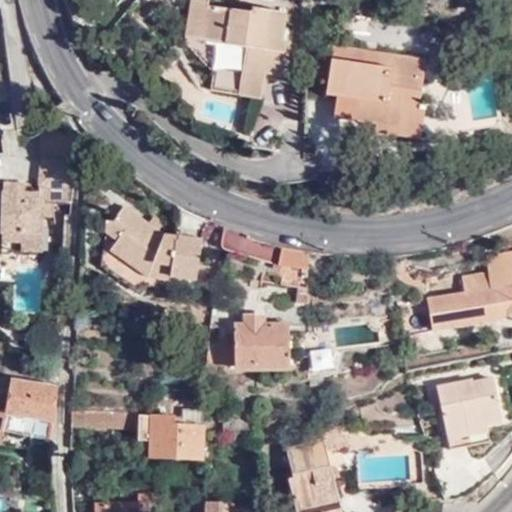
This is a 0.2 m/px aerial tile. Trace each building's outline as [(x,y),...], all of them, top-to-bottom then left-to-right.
[(190,0),(186,39),(202,42),(207,6),(208,0),(190,0)] [(251,7),(250,12),(207,6),(202,42),(246,47),(239,95),(263,98),(266,72),(281,74),(286,40),(281,40),(285,11),(251,7)] [(362,63),(364,50),(331,46),(328,66),(346,68),(340,108),(368,112),(367,120),(375,122),(398,125),(401,104),(417,106),(417,104),(424,59),(389,54),(388,67),(362,63)] [(389,54),(364,50),(362,63),(388,67),(389,54)] [(328,66),(325,93),(336,94),(332,116),(367,120),(368,112),(340,108),(346,68),(328,66)] [(417,106),(401,104),(398,125),(375,122),(373,130),(419,137),(424,105),(417,104),(417,106)] [(70,158),(70,135),(67,131),(43,124),(43,158),(70,158)] [(44,203),(69,203),(72,159),(70,158),(43,158),(41,158),(40,182),(39,194),(39,201),(24,201),(24,193),(25,185),(4,184),(3,186),(0,186),(0,222),(2,223),(2,240),(23,241),(24,233),(43,235),(44,203)] [(39,201),(39,194),(24,193),(24,201),(39,201)] [(151,272),(168,275),(169,273),(192,278),(201,233),(177,228),(176,234),(163,232),(156,227),(148,219),(124,200),(114,214),(114,219),(123,226),(115,236),(104,227),(100,257),(137,286),(144,279),(151,272)] [(148,219),(156,227),(163,219),(154,211),(148,219)] [(106,214),(104,227),(115,236),(123,226),(114,219),(114,214),(106,214)] [(42,252),(43,235),(24,233),(23,241),(23,250),(42,252)] [(307,250),(281,244),(277,262),(284,264),(280,281),(295,284),(295,300),(308,299),(307,250)] [(511,252),(488,257),(491,276),(464,280),(465,295),(430,301),(435,331),(501,320),(499,315),(508,313),(508,317),(511,321),(511,252)] [(166,284),(168,275),(151,272),(144,279),(166,284)] [(239,324),(204,324),(205,365),(289,363),(289,323),(257,324),(257,315),(239,315),(239,324)] [(329,350),(308,352),(310,375),(331,373),(329,350)] [(465,431),(467,442),(486,438),(483,421),(499,418),(491,375),(470,378),(469,376),(435,383),(444,434),(465,431)] [(56,389),(13,381),(10,412),(53,420),(56,389)] [(256,420),(232,395),(228,405),(226,440),(259,432),(256,420)] [(181,413),(174,414),(173,424),(203,424),(203,406),(181,405),(181,413)] [(9,412),(0,410),(0,446),(6,448),(9,412)] [(106,411),(72,411),(71,426),(139,426),(139,439),(152,439),(151,456),(202,457),(203,424),(173,424),(174,414),(106,411)] [(352,423),(338,426),(343,447),(345,447),(352,423)] [(300,430),(303,444),(322,440),(320,430),(319,424),(300,430)] [(343,447),(338,426),(320,430),(322,440),(323,440),(327,452),(343,447)] [(446,445),(467,442),(465,431),(444,434),(446,445)] [(341,511),(327,452),(323,440),(322,440),(303,444),(284,449),(292,477),(285,478),(293,511),(341,511)] [(243,511),(244,502),(207,501),(207,511),(243,511)]
